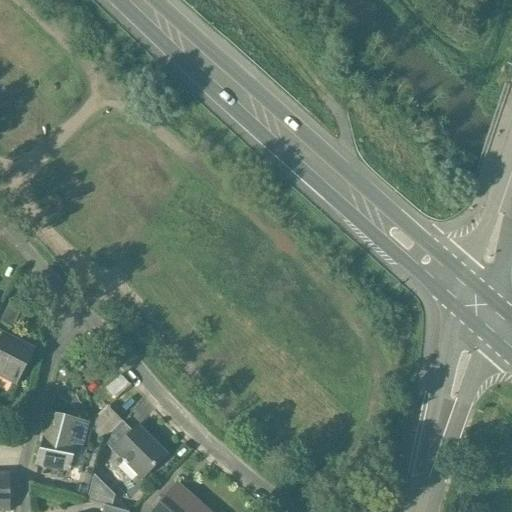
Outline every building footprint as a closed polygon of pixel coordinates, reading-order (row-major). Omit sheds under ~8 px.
[(13,293),(1,317),(14,323),(26,300),(13,293)] [(2,331),(0,334),(0,371),(18,381),(34,348),(2,331)] [(109,406),(99,412),(105,421),(114,415),(109,406)] [(89,419),(51,410),(39,461),(69,468),(76,441),(83,443),(89,419)] [(123,417),(104,437),(113,447),(133,427),(123,417)] [(169,451),(139,422),(133,427),(113,447),(143,477),(169,451)] [(10,471),(0,471),(0,508),(11,508),(10,471)] [(88,496),(113,498),(114,480),(89,479),(88,496)] [(209,511),(176,482),(149,511),(209,511)] [(126,511),(127,503),(103,502),(102,511),(126,511)]
